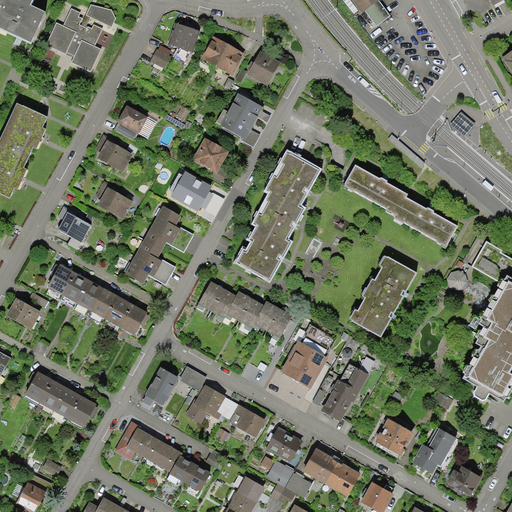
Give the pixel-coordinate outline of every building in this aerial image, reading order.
[(0,0),(0,22),(33,39),(45,14),(29,6),(31,0),(19,0),(19,1),(16,0),(0,0)] [(378,0),(352,0),(362,13),(366,10),(376,25),(390,16),(378,0)] [(469,0),(474,8),(486,13),(509,0),(469,0)] [(91,4),(87,15),(112,27),(116,18),(112,10),(91,4)] [(95,45),(102,28),(93,24),(92,28),(88,26),(87,28),(79,24),(82,17),(79,16),(81,12),(71,7),(63,25),(56,22),(46,45),(66,54),(67,52),(75,56),(72,63),(91,71),(102,48),(95,45)] [(197,33),(174,26),(168,45),(190,53),(197,33)] [(197,59),(227,75),(238,55),(208,38),(197,59)] [(172,54),(155,45),(147,60),(163,69),(172,54)] [(511,52),(501,60),(511,77),(511,52)] [(246,76),(265,86),(277,64),(258,54),(246,76)] [(219,127),(241,140),(259,110),(238,97),(219,127)] [(48,118),(15,103),(0,137),(0,192),(11,198),(15,188),(18,190),(27,170),(25,169),(34,148),(37,149),(45,130),(43,129),(48,118)] [(113,121),(135,134),(143,120),(122,107),(113,121)] [(474,124),(461,112),(451,122),(464,134),(474,124)] [(119,174),(129,156),(104,142),(94,159),(119,174)] [(190,161),(215,175),(226,155),(201,142),(190,161)] [(321,174),(290,157),(285,167),(288,169),(281,181),(277,179),(269,193),(276,196),(271,205),(276,207),(267,222),(263,219),(259,227),(262,229),(254,243),(259,246),(251,259),(247,257),(241,268),(273,286),(285,265),(279,262),(281,259),(285,261),(293,247),(288,244),(294,232),(290,229),(293,223),(297,226),(304,213),(299,210),(305,199),(301,196),(305,188),(311,191),(321,174)] [(383,184),(359,172),(349,191),(399,217),(395,225),(404,230),(406,226),(449,249),(459,230),(436,218),(438,215),(431,211),(430,214),(408,202),(410,198),(390,188),(392,185),(385,181),(383,184)] [(210,192),(187,180),(177,198),(200,211),(210,192)] [(119,220),(129,201),(106,188),(96,208),(119,220)] [(179,218),(154,204),(117,269),(142,283),(179,218)] [(78,245),(88,228),(63,214),(54,230),(78,245)] [(500,250),(485,242),(469,269),(502,287),(511,268),(511,260),(499,253),(500,250)] [(418,275),(386,258),(380,269),(384,271),(378,283),(374,280),(363,300),(367,302),(361,313),(355,310),(349,322),(382,340),(392,322),(387,319),(390,313),(394,315),(403,299),(400,297),(404,290),(408,292),(418,275)] [(132,333),(143,313),(58,266),(47,285),(132,333)] [(238,297),(209,282),(196,307),(224,321),(228,315),(238,297)] [(511,285),(487,327),(495,331),(488,343),(497,349),(476,383),(511,404),(511,402),(511,285)] [(240,294),(228,315),(251,328),(253,324),(263,307),(240,294)] [(27,331),(38,312),(14,299),(3,317),(27,331)] [(263,307),(253,324),(281,340),(294,318),(266,302),(263,307)] [(310,321),(301,336),(321,348),(330,332),(310,321)] [(0,376),(10,358),(0,352),(0,376)] [(361,371),(342,360),(331,379),(350,390),(361,371)] [(276,384),(295,395),(305,377),(287,366),(276,384)] [(144,394),(160,403),(174,379),(158,369),(144,394)] [(80,427),(93,406),(34,370),(21,392),(80,427)] [(234,403),(203,385),(192,404),(223,422),(234,403)] [(344,397),(328,388),(317,408),(333,417),(344,397)] [(266,422),(237,404),(226,423),(255,441),(266,422)] [(373,442),(397,456),(409,434),(385,420),(373,442)] [(450,434),(432,424),(421,444),(435,452),(438,454),(450,434)] [(158,441),(136,428),(124,447),(146,460),(158,441)] [(289,461),(300,442),(275,428),(264,447),(289,461)] [(181,456),(158,441),(146,460),(169,475),(181,456)] [(435,452),(416,443),(407,461),(425,471),(435,452)] [(356,474),(313,449),(300,470),(344,495),(356,474)] [(181,456),(169,475),(185,485),(197,467),(181,456)] [(479,475),(458,461),(444,483),(466,497),(479,475)] [(197,467),(185,485),(200,495),(212,476),(197,467)] [(220,511),(245,511),(259,488),(240,478),(220,511)] [(370,482),(360,500),(379,511),(389,493),(370,482)] [(32,511),(41,493),(22,484),(13,502),(32,511)] [(124,511),(102,500),(95,511),(124,511)]
